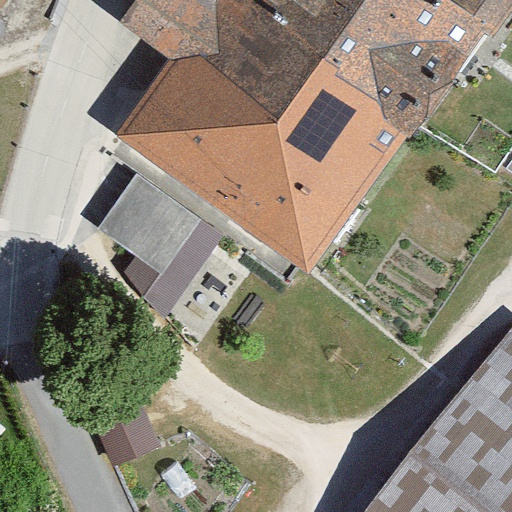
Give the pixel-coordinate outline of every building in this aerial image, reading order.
[(0,0),(0,13),(11,0),(0,0)] [(188,58),(138,126),(329,265),(511,15),(511,0),(157,0),(141,24),(188,58)] [(146,164),(99,222),(184,290),(230,232),(146,164)] [(511,511),(511,345),(377,511),(511,511)] [(157,444),(130,381),(91,398),(117,461),(157,444)]
